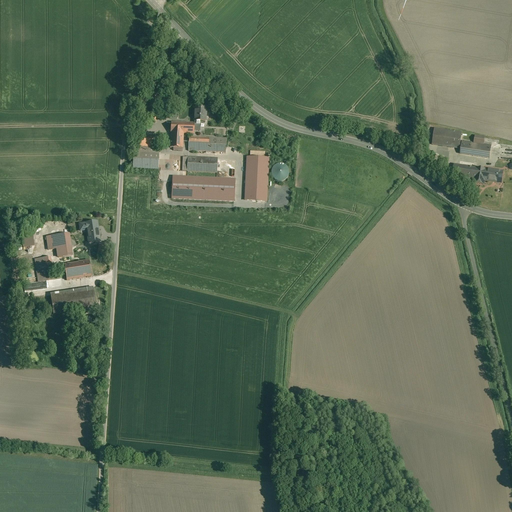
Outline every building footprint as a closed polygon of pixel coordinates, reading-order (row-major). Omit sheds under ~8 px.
[(155,82),(154,83),(153,83),(152,84),(151,85),(151,86),(150,87),(150,88),(150,89),(150,90),(150,91),(150,92),(151,93),(151,94),(152,95),(153,96),(154,96),(155,97),(156,97),(158,97),(159,97),(160,97),(161,96),(162,96),(163,95),(164,94),(165,93),(165,92),(165,91),(165,89),(165,88),(165,87),(164,85),(163,84),(162,84),(162,83),(161,83),(160,82),(159,82),(157,82),(156,82),(155,82)] [(173,92),(172,95),(171,94),(169,100),(175,103),(178,97),(176,96),(177,94),(173,92)] [(150,97),(145,96),(142,114),(147,115),(150,97)] [(160,99),(150,97),(147,115),(145,121),(155,123),(160,99)] [(206,108),(195,108),(194,112),(195,113),(194,123),(194,128),(200,128),(200,122),(205,122),(206,118),(205,118),(206,113),(206,108)] [(194,123),(172,122),(171,133),(184,134),(194,135),(194,128),(194,123)] [(454,132),(435,129),(432,145),(459,149),(462,133),(455,132),(454,132)] [(184,134),(171,133),(170,148),(173,148),(183,149),(184,134)] [(160,137),(136,136),(135,146),(159,147),(160,137)] [(209,138),(189,137),(188,151),(208,152),(209,138)] [(227,139),(209,138),(208,152),(226,153),(227,139)] [(474,143),(462,141),(460,154),(490,159),(492,145),(484,144),(474,143)] [(159,147),(135,146),(135,147),(134,147),(134,154),(159,155),(159,147)] [(159,155),(134,154),(133,169),(158,170),(159,155)] [(269,158),(246,157),(244,201),(267,202),(269,158)] [(217,159),(188,158),(187,171),(217,173),(217,159)] [(271,172),(271,174),(272,177),(274,179),(277,181),(280,182),(283,181),(285,180),(287,178),(289,175),(289,172),(288,169),(287,167),(285,165),(282,164),(279,164),(276,165),(274,166),(272,169),(271,172)] [(486,170),(454,165),(452,176),(475,179),(484,181),(486,170)] [(503,172),(486,170),(484,181),(501,183),(503,172)] [(235,179),(172,176),(171,200),(234,203),(235,179)] [(97,222),(86,224),(80,225),(81,230),(87,229),(89,238),(99,237),(97,222)] [(33,234),(22,235),(24,248),(35,246),(33,234)] [(69,234),(47,237),(49,250),(45,250),(46,258),(35,260),(38,283),(52,281),(50,272),(55,271),(53,257),(58,256),(59,258),(60,258),(62,266),(64,266),(64,265),(78,263),(76,250),(76,249),(76,246),(71,247),(69,234)] [(78,263),(64,265),(64,266),(67,281),(92,277),(87,248),(76,249),(76,250),(78,263)] [(93,288),(50,295),(54,315),(96,308),(93,288)] [(87,314),(85,314),(84,315),(83,316),(82,317),(82,318),(81,319),(81,320),(81,321),(81,322),(81,323),(81,324),(81,325),(82,326),(82,327),(83,328),(84,328),(85,329),(87,329),(88,329),(89,329),(90,329),(91,329),(92,329),(93,328),(94,327),(95,326),(95,325),(96,324),(96,323),(96,321),(96,320),(96,319),(95,317),(94,316),(93,315),(92,315),(90,314),(89,314),(88,314),(87,314)]
